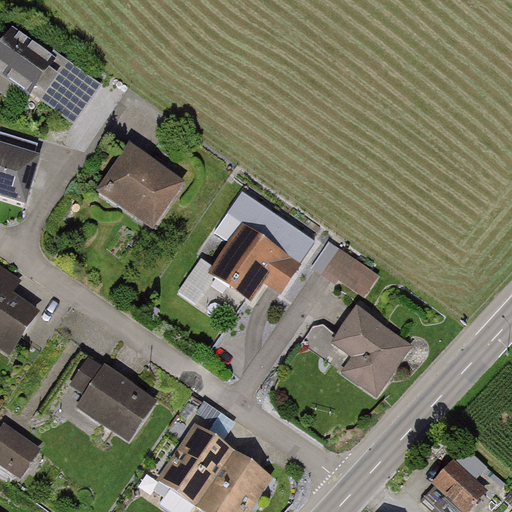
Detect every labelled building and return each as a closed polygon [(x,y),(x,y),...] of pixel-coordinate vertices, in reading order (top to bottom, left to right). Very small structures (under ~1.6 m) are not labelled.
[(88,93),(10,36),(0,49),(0,68),(70,118),(88,93)] [(37,161),(0,150),(0,204),(22,211),(37,161)] [(183,185),(127,150),(97,198),(153,233),(183,185)] [(301,266),(243,230),(213,278),(252,303),(263,286),(281,297),(301,266)] [(377,281),(332,250),(318,270),(363,301),(377,281)] [(0,344),(14,354),(48,304),(0,271),(0,344)] [(412,350),(360,311),(334,345),(356,361),(344,376),(375,399),(412,350)] [(153,407),(87,364),(63,402),(128,445),(153,407)] [(14,423),(0,441),(0,468),(18,482),(45,448),(14,423)] [(255,511),(275,482),(195,430),(160,485),(201,511),(255,511)] [(472,511),(488,494),(456,467),(434,492),(458,511),(472,511)]
